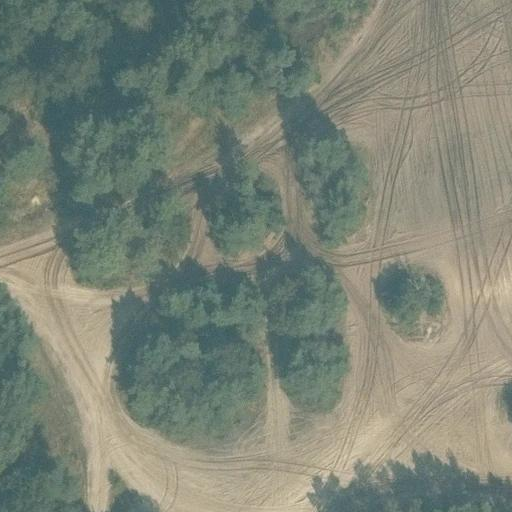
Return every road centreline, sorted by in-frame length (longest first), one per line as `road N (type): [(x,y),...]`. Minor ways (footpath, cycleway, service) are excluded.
road 1 (track): [(444,0),(142,194),(0,250)]
road 2 (track): [(0,280),(92,407),(93,471),(83,511)]
